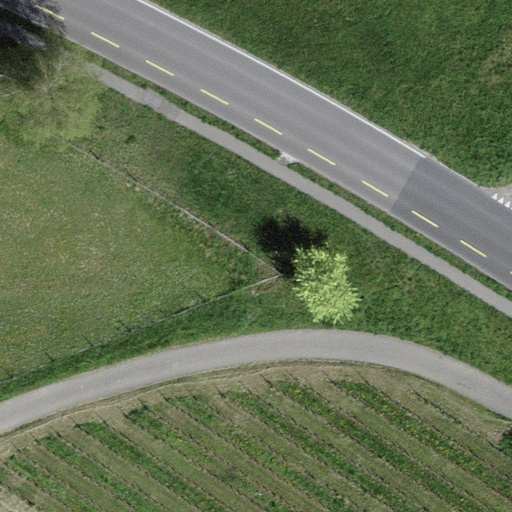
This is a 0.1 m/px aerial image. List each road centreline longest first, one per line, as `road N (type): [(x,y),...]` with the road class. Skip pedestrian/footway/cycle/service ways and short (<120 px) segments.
road 1 (track): [(0,427),(180,361),(357,344),(511,421)]
road 2 (primary): [(511,240),(161,39),(74,0)]
